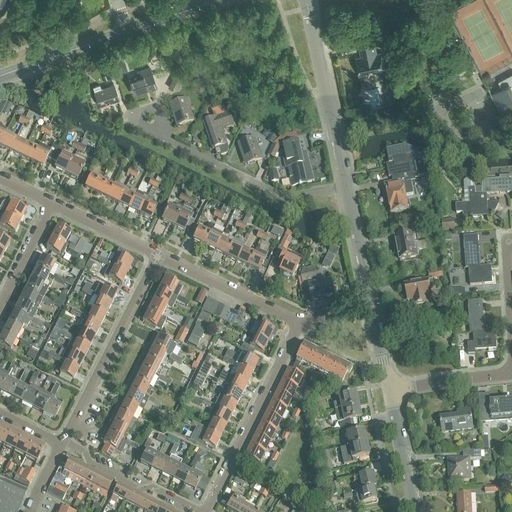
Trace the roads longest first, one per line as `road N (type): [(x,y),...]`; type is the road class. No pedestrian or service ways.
road 1 (residential): [(344,187),(285,197),(135,118)]
road 2 (residential): [(62,444),(158,256)]
road 3 (residential): [(204,511),(300,324)]
road 4 (tertiary): [(344,187),(304,0)]
road 5 (residential): [(158,256),(300,324)]
road 6 (residential): [(62,444),(196,511)]
road 7 (tertiary): [(0,76),(127,30)]
road 8 (tertiary): [(415,511),(391,387)]
road 9 (tertiary): [(371,305),(344,187)]
road 10 (residential): [(391,387),(511,374)]
road 11 (residential): [(511,355),(511,240)]
